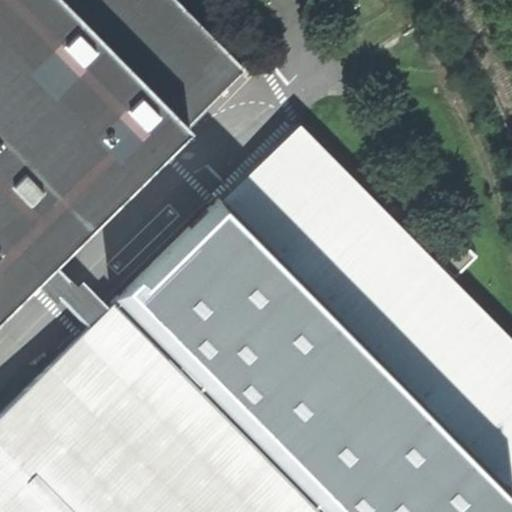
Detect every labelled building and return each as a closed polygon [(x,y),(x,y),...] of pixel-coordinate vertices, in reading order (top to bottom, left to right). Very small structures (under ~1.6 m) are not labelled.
[(0,0),(0,304),(25,280),(44,261),(181,127),(139,84),(154,70),(196,112),(238,70),(169,0),(0,0)] [(181,127),(196,112),(154,70),(139,84),(181,127)] [(59,313),(81,336),(100,317),(77,295),(44,261),(25,280),(59,313)] [(127,289),(104,313),(240,453),(265,430),(127,289)] [(298,511),(240,453),(104,313),(100,317),(81,336),(0,414),(0,511),(298,511)]
